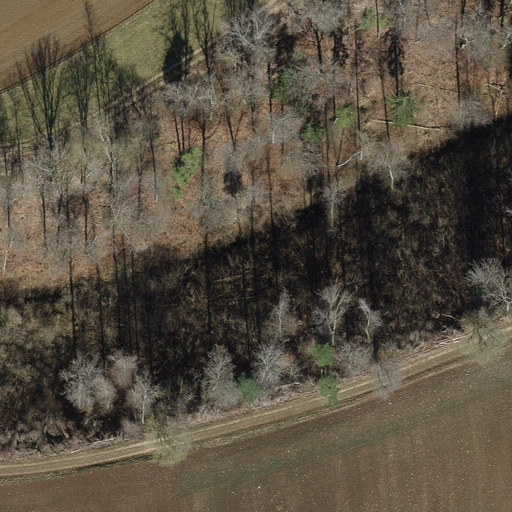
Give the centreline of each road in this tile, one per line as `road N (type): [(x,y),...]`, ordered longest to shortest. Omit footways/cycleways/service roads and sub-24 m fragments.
road 1 (track): [(511,334),(327,403),(80,464),(0,471)]
road 2 (track): [(280,0),(259,23),(92,129),(30,155),(0,156)]
